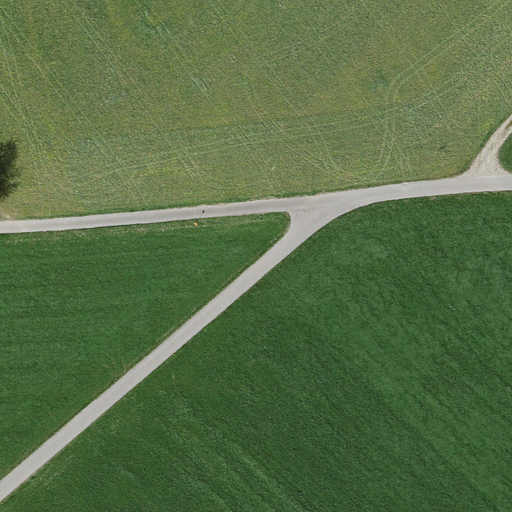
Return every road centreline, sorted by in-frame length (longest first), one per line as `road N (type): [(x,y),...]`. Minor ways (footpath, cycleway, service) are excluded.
road 1 (unclassified): [(0,498),(341,204)]
road 2 (unclassified): [(0,231),(341,204)]
road 3 (unclassified): [(341,204),(511,188)]
